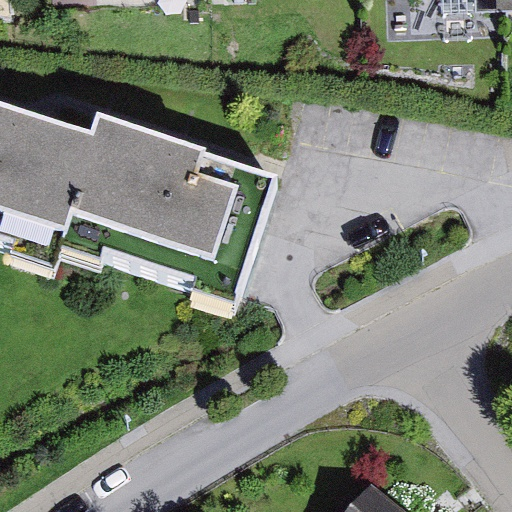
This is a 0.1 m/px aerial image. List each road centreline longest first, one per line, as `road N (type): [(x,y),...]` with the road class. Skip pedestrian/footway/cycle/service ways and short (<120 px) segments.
road 1 (residential): [(388,343),(132,511)]
road 2 (residential): [(388,343),(506,511)]
road 3 (residential): [(511,294),(388,343)]
